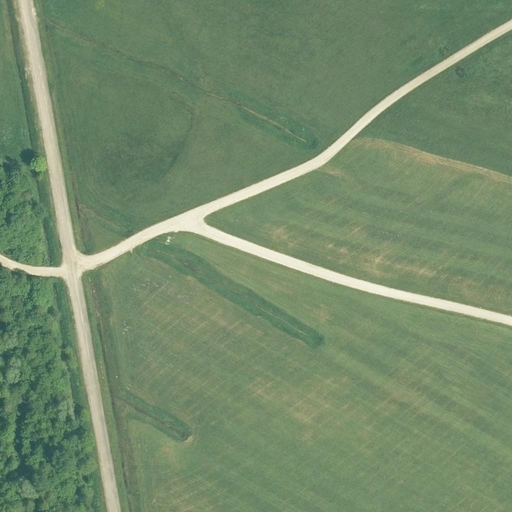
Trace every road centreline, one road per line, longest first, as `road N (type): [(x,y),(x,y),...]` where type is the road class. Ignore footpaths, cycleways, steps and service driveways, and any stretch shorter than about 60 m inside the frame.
road 1 (track): [(111,511),(24,0)]
road 2 (unknown): [(185,218),(336,150),(413,84),(511,24)]
road 3 (unknown): [(185,218),(393,295),(511,320)]
road 4 (unknown): [(0,259),(70,272),(185,218)]
